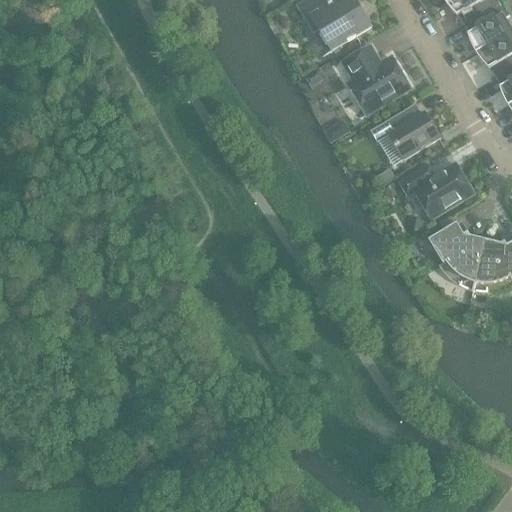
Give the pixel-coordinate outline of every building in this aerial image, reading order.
[(320,32),(333,54),(372,30),(354,0),(314,0),(299,9),(315,35),(320,32)] [(450,0),(449,1),(465,28),(503,5),(499,0),(450,0)] [(503,5),(465,28),(481,54),(511,35),(511,29),(507,21),(511,19),(503,5)] [(511,35),(481,54),(496,81),(511,71),(511,35)] [(349,87),(367,118),(411,91),(393,61),(380,69),(376,63),(378,62),(371,50),(345,66),(356,83),(349,87)] [(511,71),(496,81),(511,106),(511,71)] [(307,80),(312,89),(322,82),(317,74),(307,80)] [(390,138),(405,163),(441,141),(426,115),(417,120),(411,110),(376,131),(383,142),(390,138)] [(415,194),(432,223),(475,197),(457,167),(436,180),(429,169),(401,186),(409,198),(415,194)] [(387,176),(391,182),(401,176),(397,169),(387,176)] [(473,295),(474,295),(487,243),(471,239),(469,235),(465,238),(458,226),(430,243),(444,267),(440,269),(442,273),(447,278),(452,283),(457,287),(461,289),(460,289),(468,293),(474,294),(473,295)] [(487,243),(474,295),(475,296),(475,295),(482,296),(489,296),(493,296),(500,295),(506,293),(511,290),(511,246),(509,248),(506,244),(502,247),(487,243)]
